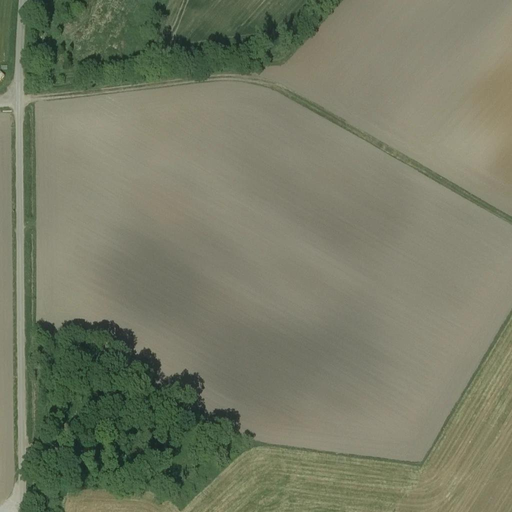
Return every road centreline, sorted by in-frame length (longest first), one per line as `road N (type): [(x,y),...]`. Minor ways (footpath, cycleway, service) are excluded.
road 1 (track): [(21,99),(236,76),(263,83),(511,219)]
road 2 (unclassified): [(24,0),(25,511)]
